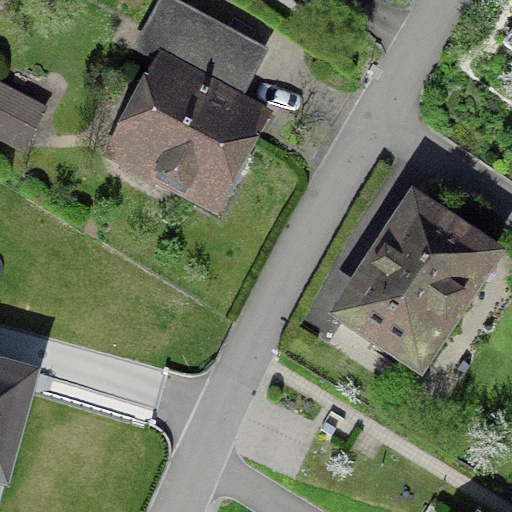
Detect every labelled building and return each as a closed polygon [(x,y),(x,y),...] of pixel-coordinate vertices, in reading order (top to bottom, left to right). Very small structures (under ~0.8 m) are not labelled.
[(330,0),(298,0),(319,12),(324,11),(330,0)] [(230,110),(259,56),(162,4),(146,34),(178,51),(119,160),(121,161),(124,173),(139,182),(150,177),(213,211),(258,125),(230,110)] [(511,57),(511,30),(500,48),(511,57)] [(485,263),(410,213),(339,322),(414,371),(485,263)] [(0,463),(20,389),(0,382),(0,463)]
